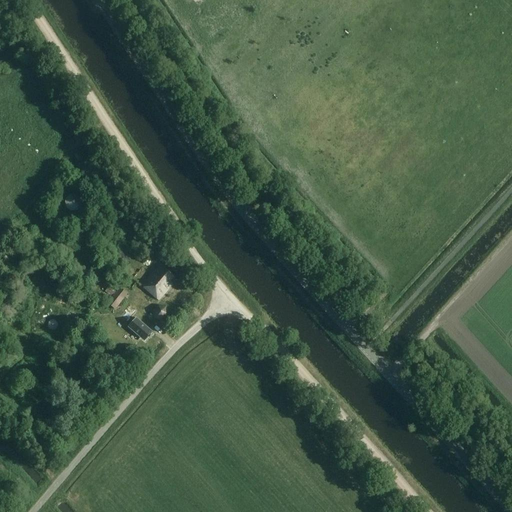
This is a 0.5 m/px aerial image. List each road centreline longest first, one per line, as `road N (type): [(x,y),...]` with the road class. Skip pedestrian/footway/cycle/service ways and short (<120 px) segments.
road 1 (tertiary): [(511,506),(253,220),(100,0)]
road 2 (track): [(22,0),(212,283),(424,511)]
road 3 (unclassified): [(34,511),(226,296)]
road 4 (track): [(389,374),(511,235)]
